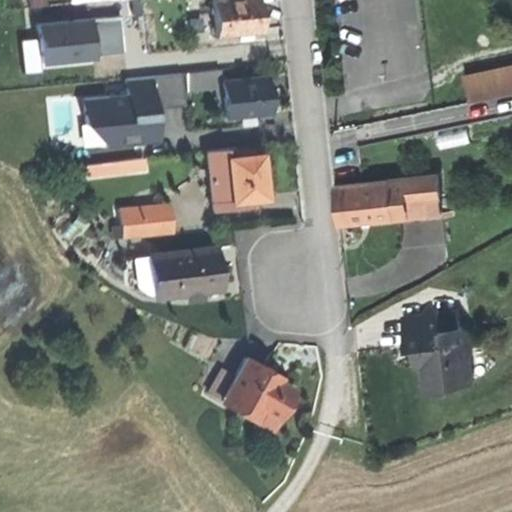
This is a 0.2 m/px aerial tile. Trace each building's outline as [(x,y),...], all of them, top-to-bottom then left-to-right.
[(211,0),(215,35),(260,30),(259,13),(257,0),(211,0)] [(38,35),(23,37),(25,63),(127,54),(123,11),(37,19),(38,35)] [(146,56),(148,76),(188,71),(185,52),(146,56)] [(511,63),(466,73),(472,99),(511,90),(511,63)] [(185,89),(220,85),(220,81),(218,68),(188,71),(148,76),(146,76),(148,95),(161,94),(161,96),(185,94),(185,89)] [(265,75),(220,81),(220,85),(224,117),(240,115),(251,114),(269,112),(267,93),(265,75)] [(252,122),(251,114),(240,115),(240,123),(252,122)] [(71,135),(45,138),(46,148),(47,157),(73,154),(71,135)] [(37,149),(46,148),(45,138),(36,139),(37,149)] [(234,157),(226,158),(231,199),(244,197),(263,195),(261,178),(258,155),(243,156),(234,157)] [(205,160),(209,201),(231,199),(226,158),(205,160)] [(440,174),(390,178),(393,216),(404,215),(403,196),(441,193),(440,174)] [(390,178),(374,179),(377,217),(393,216),(390,178)] [(338,206),(339,220),(377,217),(374,179),(336,182),(338,206)] [(244,203),(244,197),(231,199),(209,201),(210,207),(244,203)] [(117,209),(120,238),(170,232),(167,204),(117,209)] [(214,248),(150,255),(154,295),(185,291),(200,290),(219,288),(216,267),(214,248)] [(138,291),(154,295),(150,255),(127,258),(122,267),(127,270),(129,283),(138,291)] [(201,298),(200,290),(185,291),(186,299),(201,298)] [(405,314),(407,344),(423,343),(425,362),(426,383),(474,379),(473,373),(472,350),(474,350),(473,335),(473,331),(461,321),(460,308),(440,310),(430,304),(423,312),(405,314)] [(486,334),(473,335),(474,350),(472,350),(473,373),(489,371),(486,334)] [(244,359),(225,392),(241,401),(236,410),(255,421),(260,412),(274,419),(281,407),(291,389),(277,382),(260,372),(261,369),(244,359)] [(278,378),(261,369),(260,372),(277,382),(278,378)] [(220,402),(236,410),(241,401),(225,392),(220,402)] [(269,429),(274,419),(260,412),(255,421),(269,429)]
